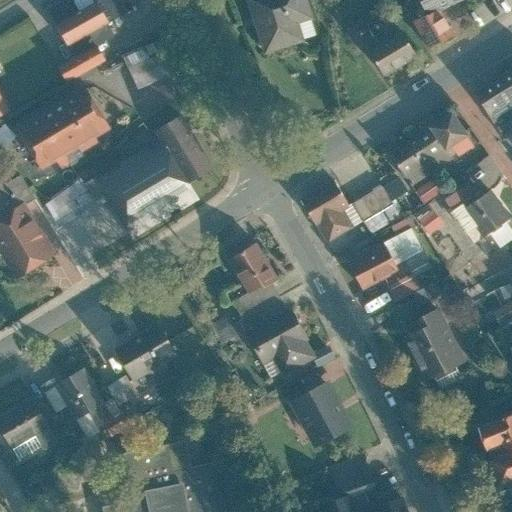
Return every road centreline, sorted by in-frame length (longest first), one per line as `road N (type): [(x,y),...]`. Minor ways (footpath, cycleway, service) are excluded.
road 1 (unclassified): [(270,186),(383,397),(430,511)]
road 2 (tertiary): [(270,186),(0,350)]
road 3 (tertiary): [(446,79),(270,186)]
road 4 (tertiary): [(270,186),(191,0)]
